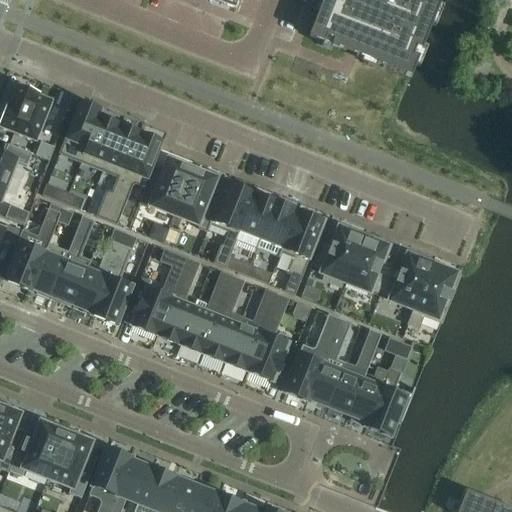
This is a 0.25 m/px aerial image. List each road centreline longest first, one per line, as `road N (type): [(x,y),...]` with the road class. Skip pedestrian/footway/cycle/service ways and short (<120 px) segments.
road 1 (residential): [(0,41),(463,226)]
road 2 (residential): [(286,486),(307,432),(0,310)]
road 3 (residential): [(0,370),(286,486)]
road 4 (residential): [(89,0),(250,63),(275,0)]
